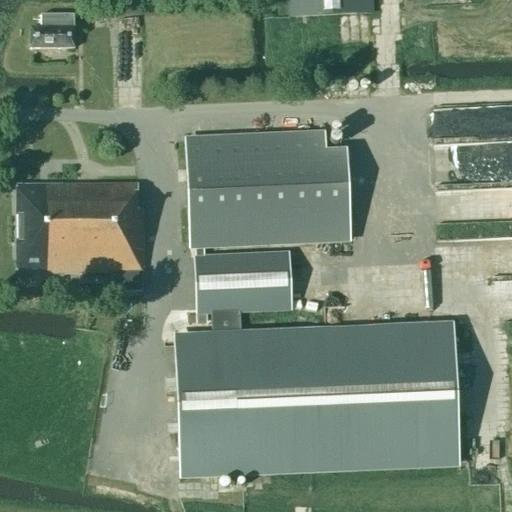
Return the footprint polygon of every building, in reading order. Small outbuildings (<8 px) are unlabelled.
[(287,0),(289,18),(372,14),(371,0),(287,0)] [(102,7),(89,8),(90,22),(103,21),(102,7)] [(39,29),(29,29),(29,50),(73,50),(73,29),(63,29),(63,16),(39,16),(39,29)] [(212,338),(175,340),(182,475),(460,460),(453,325),(241,337),(240,313),(290,311),(287,253),(216,256),(215,243),(347,236),(344,152),(323,153),(323,135),(176,141),(181,259),(194,259),(197,316),(211,315),(212,338)] [(142,273),(141,211),(136,211),(136,186),(15,187),(15,275),(130,274),(130,291),(152,291),(152,273),(142,273)]
